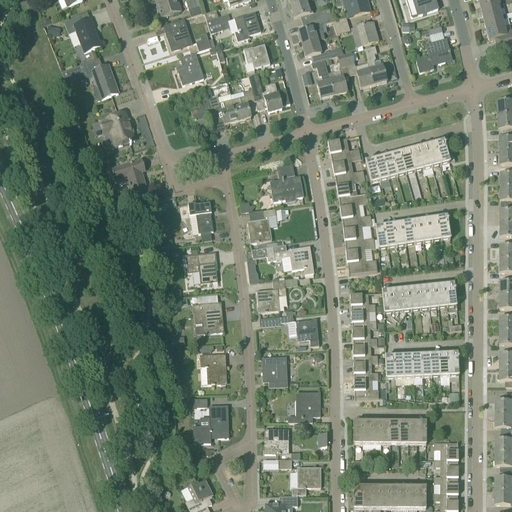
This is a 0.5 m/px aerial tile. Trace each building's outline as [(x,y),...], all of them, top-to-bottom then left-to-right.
[(63,0),(68,9),(83,2),(81,2),(80,0),(63,0)] [(158,0),(154,1),(160,20),(182,13),(177,0),(158,0)] [(192,0),(186,1),(188,11),(199,9),(197,0),(192,0)] [(227,0),(230,10),(251,3),(249,0),(227,0)] [(337,9),(349,5),(353,19),(370,14),(365,0),(351,0),(348,1),(347,0),(337,0),(335,1),(337,9)] [(437,12),(433,0),(405,0),(411,20),(437,12)] [(480,12),(500,7),(497,0),(472,0),(474,7),(479,5),(480,12)] [(307,10),(311,9),(309,2),(306,3),(290,8),(294,21),(302,19),(304,25),(330,18),(328,11),(309,17),(307,10)] [(499,11),(504,10),(503,6),(500,7),(480,12),(476,13),(477,17),(481,16),(483,22),(501,18),(499,11)] [(200,9),(189,13),(191,20),(202,16),(200,9)] [(204,16),(206,23),(218,20),(216,13),(204,16)] [(249,41),(248,39),(261,35),(255,16),(243,19),(243,18),(234,21),(238,34),(234,35),(237,45),(249,41)] [(484,26),(486,33),(504,28),(502,22),(507,21),(506,16),(501,18),(483,22),(478,23),(480,27),(484,26)] [(321,35),(315,36),(313,30),(332,24),(330,18),(304,25),(303,25),(303,26),(304,26),(306,32),(298,34),(302,47),(317,43),(322,42),(321,35)] [(92,32),(94,32),(90,21),(81,25),(79,19),(64,25),(68,36),(75,34),(84,55),(101,48),(99,49),(92,32)] [(218,20),(206,23),(210,37),(222,33),(218,20)] [(333,24),(334,31),(348,27),(346,20),(333,24)] [(192,48),(184,22),(163,29),(171,54),(192,48)] [(357,30),(362,48),(378,44),(373,26),(357,30)] [(348,27),(334,31),(336,37),(350,33),(348,27)] [(47,36),(59,38),(61,30),(48,28),(47,36)] [(489,44),(494,42),(511,37),(511,35),(511,33),(506,35),(504,28),(486,33),(481,34),(482,38),(487,37),(489,44)] [(511,35),(511,37),(494,42),(497,54),(511,49),(511,32),(511,33),(511,35)] [(199,55),(209,51),(211,51),(206,36),(199,38),(201,43),(196,45),(199,55)] [(425,47),(428,59),(416,63),(419,76),(433,72),(432,67),(438,66),(438,67),(452,63),(449,55),(450,54),(450,53),(449,53),(446,41),(425,47)] [(302,47),(305,61),(321,57),(317,43),(302,47)] [(243,52),(247,67),(252,66),(253,71),(270,67),(264,47),(252,51),(252,50),(243,52)] [(374,64),(375,61),(374,56),(376,56),(375,49),(364,52),(368,66),(373,88),(387,84),(383,70),(376,71),(374,64)] [(322,56),(324,63),(342,57),(340,51),(322,56)] [(203,82),(195,56),(180,61),(182,68),(176,69),(182,89),(203,82)] [(351,56),(344,58),(347,70),(354,68),(351,56)] [(340,71),(347,70),(344,58),(337,60),(340,71)] [(102,70),(99,61),(80,68),(85,81),(92,78),(96,90),(92,91),(97,104),(118,96),(108,68),(102,70)] [(319,79),(321,78),(323,85),(316,87),(321,102),(334,98),(328,76),(324,63),(311,66),(313,72),(317,71),(319,79)] [(373,88),(368,66),(354,69),(360,91),(373,88)] [(64,82),(76,77),(74,70),(61,75),(64,82)] [(331,76),(328,76),(334,98),(347,95),(343,80),(336,81),(334,75),(331,76)] [(286,93),(277,96),(275,86),(268,88),(271,99),(264,101),(257,77),(248,80),(251,92),(255,104),(258,113),(267,111),(268,116),(282,112),(281,109),(290,107),(286,93)] [(206,91),(208,101),(214,124),(223,122),(224,128),(237,124),(232,103),(219,106),(217,99),(213,100),(210,90),(206,91)] [(244,100),(232,103),(237,124),(251,121),(247,106),(255,104),(251,92),(243,95),(244,100)] [(208,101),(201,103),(202,107),(190,110),(196,135),(210,131),(209,126),(214,124),(208,101)] [(497,118),(511,117),(511,105),(511,104),(496,105),(497,118)] [(125,115),(99,123),(109,152),(122,147),(123,149),(128,147),(128,146),(129,145),(130,147),(131,146),(131,145),(135,143),(125,115)] [(511,117),(497,118),(498,132),(511,130),(511,117)] [(511,154),(511,140),(499,141),(499,154),(511,154)] [(349,154),(346,142),(329,145),(328,145),(332,168),(351,165),(351,164),(361,162),(359,152),(349,154)] [(435,146),(441,168),(450,165),(448,158),(444,144),(435,146)] [(426,149),(432,170),(441,168),(435,146),(426,149)] [(432,170),(426,149),(417,151),(423,172),(432,170)] [(409,153),(414,175),(423,172),(417,151),(409,153)] [(414,175),(409,153),(400,156),(406,177),(414,175)] [(511,154),(499,154),(500,168),(511,167),(511,154)] [(391,158),(397,179),(406,177),(400,156),(391,158)] [(388,182),(397,179),(391,158),(382,160),(388,182)] [(382,160),(374,163),(379,184),(388,182),(382,160)] [(126,180),(132,197),(146,192),(141,175),(145,174),(141,162),(112,171),(116,184),(126,180)] [(374,163),(365,165),(371,186),(379,184),(374,163)] [(337,190),(355,186),(365,184),(363,174),(353,176),(351,165),(332,168),(337,190)] [(294,179),(292,168),(277,171),(279,181),(281,181),(281,183),(270,186),(273,206),(286,204),(286,206),(295,204),(295,202),(302,200),(299,180),(290,182),(289,180),(294,179)] [(511,176),(500,177),(500,190),(511,190),(511,176)] [(357,198),(355,186),(337,190),(340,211),(359,208),(368,207),(367,197),(357,198)] [(511,190),(500,190),(500,204),(511,203),(511,190)] [(195,218),(198,237),(213,235),(213,234),(212,234),(210,222),(211,222),(211,220),(210,220),(209,216),(211,216),(210,205),(195,207),(195,206),(188,207),(190,219),(195,218)] [(239,207),(241,216),(251,214),(255,209),(254,208),(249,209),(249,205),(239,207)] [(359,208),(340,211),(343,232),(362,230),(372,228),(370,218),(360,220),(359,208)] [(263,214),(264,222),(247,225),(250,247),(271,243),(268,219),(275,218),(275,212),(263,214)] [(500,226),(511,226),(511,212),(500,213),(500,226)] [(447,220),(438,221),(441,243),(450,242),(447,220)] [(432,245),(441,243),(438,221),(429,222),(432,245)] [(429,222),(420,224),(423,246),(432,245),(429,222)] [(423,246),(420,224),(411,225),(414,247),(423,246)] [(411,225),(402,226),(405,249),(414,247),(411,225)] [(405,249),(402,226),(393,228),(396,250),(405,249)] [(511,226),(500,226),(500,240),(511,239),(511,226)] [(393,228),(384,229),(387,251),(396,250),(393,228)] [(384,229),(375,230),(378,253),(387,251),(384,229)] [(346,255),(364,253),(374,252),(373,241),(363,242),(362,230),(343,232),(346,255)] [(285,248),(265,251),(268,265),(288,262),(289,273),(304,271),(305,277),(313,276),(309,250),(286,253),(285,248)] [(499,262),(511,262),(511,248),(500,249),(499,262)] [(364,253),(346,255),(348,278),(349,277),(377,273),(376,263),(366,264),(364,253)] [(217,268),(215,255),(186,258),(188,276),(199,275),(201,287),(217,285),(216,272),(215,273),(215,269),(217,268)] [(453,264),(451,256),(443,257),(445,266),(453,264)] [(511,262),(499,262),(499,276),(511,275),(511,262)] [(256,294),(258,316),(284,313),(283,309),(287,308),(285,290),(297,289),(297,281),(272,284),(273,292),(256,294)] [(511,298),(511,284),(499,285),(499,299),(511,298)] [(445,288),(447,310),(448,316),(457,315),(454,287),(445,288)] [(445,288),(436,289),(438,311),(447,310),(445,288)] [(429,312),(438,311),(436,289),(427,290),(429,312)] [(429,312),(427,290),(418,291),(420,313),(429,312)] [(418,291),(409,292),(411,313),(420,313),(418,291)] [(404,314),(411,313),(409,292),(382,295),(384,316),(391,316),(391,321),(396,325),(401,325),(405,319),(404,314)] [(368,308),(368,297),(351,298),(351,297),(350,297),(351,309),(352,309),(352,314),(351,314),(351,315),(369,314),(369,315),(375,315),(375,307),(368,308)] [(511,298),(499,299),(499,312),(511,311),(511,298)] [(221,305),(193,308),(196,338),(224,335),(221,305)] [(369,314),(351,315),(352,326),(353,326),(353,331),(352,331),(352,332),(370,331),(370,330),(376,330),(376,322),(369,323),(369,315),(369,314)] [(319,349),(316,322),(293,325),(292,319),(273,321),(274,327),(288,325),(289,339),(297,338),(297,345),(309,343),(310,350),(319,349)] [(511,320),(499,321),(499,335),(511,334),(511,320)] [(353,350),(370,349),(377,349),(377,342),(370,342),(370,331),(352,332),(353,343),(354,348),(353,348),(353,350)] [(511,334),(499,335),(499,348),(511,347),(511,334)] [(171,341),(172,349),(184,348),(183,340),(171,341)] [(370,349),(353,350),(353,360),(354,360),(354,365),(353,365),(354,367),(371,366),(377,366),(377,359),(371,359),(370,349)] [(181,364),(187,358),(179,351),(173,357),(181,364)] [(511,356),(499,357),(499,370),(511,370),(511,356)] [(201,388),(208,387),(208,388),(224,387),(224,378),(223,378),(223,373),(226,372),(225,357),(199,359),(201,388)] [(449,380),(448,357),(439,358),(440,380),(449,380)] [(448,357),(449,380),(458,379),(457,357),(448,357)] [(422,381),(421,358),(412,359),(413,381),(422,381)] [(421,358),(422,381),(431,380),(430,358),(421,358)] [(440,380),(439,358),(430,358),(431,380),(440,380)] [(394,359),(385,360),(386,382),(395,382),(394,359)] [(394,359),(395,382),(404,382),(403,359),(394,359)] [(403,359),(404,382),(413,381),(412,359),(403,359)] [(262,361),(263,385),(287,384),(286,360),(262,361)] [(354,384),(371,384),(378,384),(377,376),(371,376),(371,366),(354,367),(354,377),(355,377),(355,382),(354,382),(354,384)] [(511,384),(511,370),(499,370),(499,377),(497,378),(497,382),(499,383),(499,384),(511,384)] [(371,384),(354,384),(354,394),(355,394),(355,399),(354,399),(354,402),(355,402),(355,401),(378,400),(378,393),(371,394),(371,384)] [(449,395),(450,404),(458,404),(458,395),(449,395)] [(320,420),(320,396),(295,396),(295,420),(288,420),(288,426),(312,426),(312,420),(320,420)] [(181,413),(188,407),(183,400),(175,407),(181,413)] [(207,410),(207,401),(192,402),(192,411),(207,410)] [(511,417),(511,403),(495,404),(495,417),(511,417)] [(209,429),(193,430),(193,447),(210,446),(210,441),(228,441),(227,409),(209,409),(209,429)] [(495,431),(511,431),(511,417),(495,417),(495,431)] [(353,425),(353,448),(362,448),(362,425),(353,425)] [(371,425),(362,425),(362,448),(371,448),(371,425)] [(371,425),(371,448),(380,448),(381,425),(371,425)] [(390,425),(381,425),(380,448),(389,448),(390,425)] [(389,448),(399,448),(399,425),(390,425),(389,448)] [(408,425),(399,425),(399,448),(408,448),(408,425)] [(408,425),(408,448),(417,448),(417,425),(408,425)] [(426,425),(417,425),(417,448),(426,448),(426,425)] [(288,456),(288,433),(264,433),(264,457),(275,457),(275,463),(278,463),(291,463),(291,456),(288,456)] [(327,449),(327,436),(317,437),(317,450),(327,449)] [(511,449),(511,442),(495,442),(495,456),(511,455),(511,449)] [(440,462),(457,463),(457,453),(457,448),(458,448),(458,445),(457,445),(457,446),(434,446),(434,453),(440,453),(440,462)] [(511,455),(495,456),(495,469),(511,469),(511,463),(511,455)] [(457,465),(457,463),(440,462),(440,463),(434,463),(434,470),(440,470),(440,480),(457,480),(457,470),(457,465)] [(291,472),(291,463),(278,463),(278,472),(291,472)] [(320,471),(297,471),(297,491),(292,491),(291,499),(297,499),(306,499),(306,491),(320,491),(320,471)] [(457,482),(457,480),(440,480),(434,480),(434,487),(440,487),(440,497),(457,497),(457,487),(457,482)] [(495,481),(495,494),(511,494),(511,481),(495,481)] [(208,511),(207,509),(212,507),(208,500),(213,498),(205,483),(198,487),(197,485),(187,490),(193,502),(185,505),(188,511),(208,511)] [(361,511),(362,490),(353,490),(352,511),(361,511)] [(362,490),(361,511),(370,511),(371,490),(362,490)] [(380,511),(380,490),(371,490),(370,511),(380,511)] [(389,511),(389,490),(380,490),(380,511),(389,511)] [(398,511),(398,490),(389,490),(389,511),(398,511)] [(407,511),(407,491),(398,490),(398,511),(407,511)] [(416,511),(416,491),(407,491),(407,511),(416,511)] [(425,511),(426,491),(416,491),(416,511),(425,511)] [(511,494),(495,494),(494,508),(511,508),(511,499),(511,494)] [(439,511),(457,511),(457,504),(456,504),(456,499),(457,499),(457,497),(440,497),(434,497),(434,504),(440,504),(439,511)] [(279,507),(265,508),(265,511),(284,511),(285,510),(297,509),(297,499),(279,500),(279,507)]
